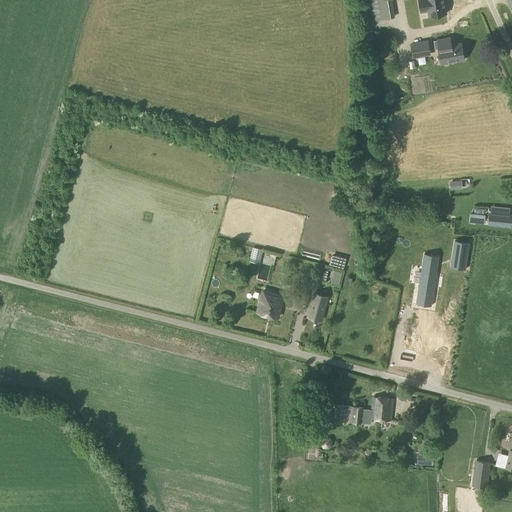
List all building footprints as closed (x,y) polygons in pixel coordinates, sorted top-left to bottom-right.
[(365,0),(368,12),(393,8),(391,0),(365,0)] [(444,14),(442,0),(417,0),(419,11),(427,10),(428,16),(444,14)] [(470,28),(468,23),(466,24),(462,16),(451,21),(457,34),(470,28)] [(433,40),(435,48),(437,48),(440,65),(465,60),(462,42),(451,44),(450,36),(436,39),(437,40),(433,40)] [(428,40),(410,43),(412,58),(430,55),(428,40)] [(451,181),(449,181),(450,190),(460,189),(459,180),(451,181)] [(491,213),(489,213),(487,225),(511,228),(511,217),(511,214),(509,215),(495,213),(491,213)] [(469,242),(454,240),(450,267),(465,270),(469,242)] [(260,260),(262,251),(252,248),(250,258),(260,260)] [(423,253),(415,304),(430,306),(438,255),(423,253)] [(345,264),(346,256),(336,255),(335,262),(345,264)] [(322,278),(329,279),(332,266),(326,264),(322,278)] [(278,319),(285,296),(262,289),(255,312),(278,319)] [(322,322),(329,296),(312,292),(306,317),(322,322)] [(405,353),(451,361),(458,323),(412,314),(405,353)] [(346,405),(333,404),(332,418),(344,419),(346,408),(351,409),(350,421),(371,423),(371,419),(391,420),(392,399),(373,397),(372,410),(364,409),(364,408),(351,407),(346,406),(346,405)] [(328,427),(330,411),(317,409),(315,426),(328,427)] [(433,455),(423,454),(422,464),(432,465),(433,455)] [(487,488),(490,462),(475,460),(471,486),(487,488)]
